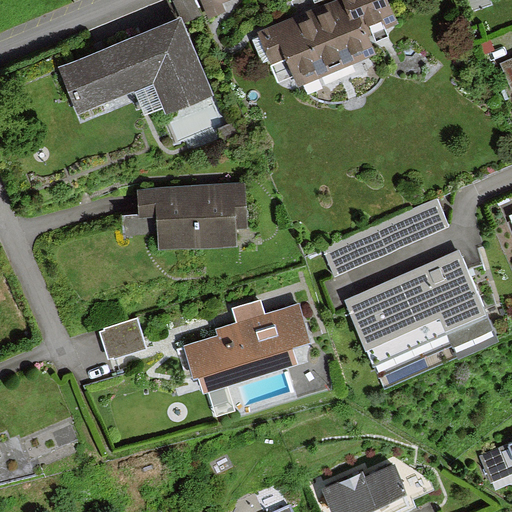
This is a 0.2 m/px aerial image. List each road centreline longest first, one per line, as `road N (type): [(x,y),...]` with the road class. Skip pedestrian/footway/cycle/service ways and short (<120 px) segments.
road 1 (residential): [(0,199),(63,356)]
road 2 (residential): [(118,0),(0,48)]
